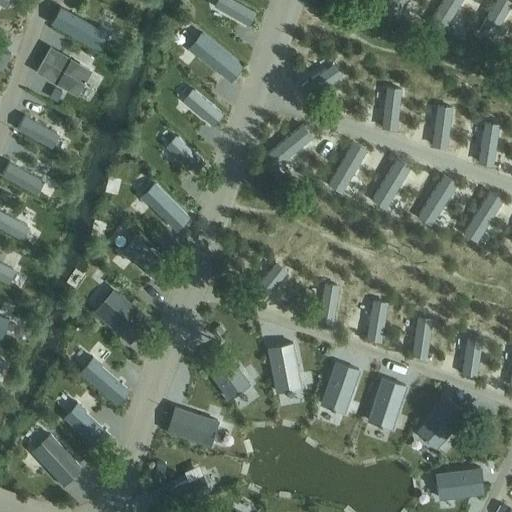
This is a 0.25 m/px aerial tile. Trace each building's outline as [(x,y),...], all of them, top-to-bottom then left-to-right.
[(235,0),(217,0),(214,5),(249,24),(256,11),(235,0)] [(389,0),(385,7),(397,15),(407,0),(389,0)] [(443,0),(430,21),(442,30),(462,0),(443,0)] [(511,2),(507,0),(497,0),(478,29),(491,37),(511,5),(511,2)] [(61,6),(52,22),(97,48),(107,32),(61,6)] [(161,8),(150,39),(171,47),(183,16),(161,8)] [(321,49),(327,31),(316,28),(310,45),(321,49)] [(202,31),(189,46),(231,80),(243,65),(202,31)] [(0,47),(0,67),(2,68),(11,53),(0,47)] [(50,47),(37,70),(78,93),(91,69),(50,47)] [(335,62),(301,86),(309,98),(343,75),(335,62)] [(387,86),(381,127),(396,129),(402,88),(387,86)] [(192,88),(183,99),(213,125),(222,113),(192,88)] [(438,104),(432,145),(447,148),(453,106),(438,104)] [(134,134),(157,139),(162,115),(139,110),(134,134)] [(25,115),(17,128),(51,148),(59,134),(25,115)] [(484,121),(478,162),(493,165),(499,123),(484,121)] [(302,123),(264,156),(274,167),(312,134),(302,123)] [(81,150),(90,153),(96,137),(87,134),(81,150)] [(176,134),(166,146),(195,173),(205,161),(176,134)] [(117,163),(122,141),(97,136),(92,158),(117,163)] [(353,141),(328,182),(341,190),(366,149),(353,141)] [(318,173),(331,153),(319,145),(306,165),(318,173)] [(454,168),(475,172),(479,151),(458,147),(454,168)] [(166,191),(183,177),(165,155),(148,169),(166,191)] [(397,157),(372,198),(385,206),(410,165),(397,157)] [(508,184),(511,166),(511,160),(497,157),(492,181),(508,184)] [(10,161),(2,175),(36,194),(44,180),(10,161)] [(443,174),(418,215),(431,223),(456,182),(443,174)] [(154,181),(142,194),(176,230),(190,217),(154,181)] [(262,217),(274,187),(263,182),(251,212),(262,217)] [(489,190),(464,232),(477,240),(502,198),(489,190)] [(78,219),(110,229),(115,213),(84,203),(78,219)] [(312,235),(318,209),(294,204),(289,230),(312,235)] [(0,209),(0,227),(22,240),(30,226),(0,209)] [(135,235),(123,248),(160,282),(173,268),(135,235)] [(0,260),(0,279),(8,284),(16,270),(0,260)] [(276,261),(251,292),(263,301),(288,270),(276,261)] [(43,267),(39,279),(69,290),(73,279),(43,267)] [(0,307),(8,284),(0,280),(0,307)] [(325,282),(318,321),(333,324),(340,284),(325,282)] [(115,287),(94,311),(130,343),(150,319),(115,287)] [(373,299),(366,339),(381,341),(388,302),(373,299)] [(451,300),(444,311),(456,318),(462,307),(451,300)] [(418,315),(411,355),(426,357),(433,318),(418,315)] [(0,316),(0,336),(1,337),(8,320),(0,316)] [(468,334),(461,373),(476,376),(483,336),(468,334)] [(268,347),(277,390),(300,386),(292,343),(268,347)] [(203,361),(229,397),(248,383),(223,347),(203,361)] [(92,357),(79,372),(117,403),(130,390),(92,357)] [(336,361),(321,402),(344,410),(358,369),(336,361)] [(381,377),(368,419),(391,426),(404,384),(381,377)] [(187,406),(199,406),(200,390),(187,389),(187,406)] [(446,397),(417,430),(435,445),(464,412),(446,397)] [(77,401),(63,417),(101,449),(113,436),(77,401)] [(168,429),(209,444),(217,421),(175,407),(168,429)] [(0,431),(0,454),(11,457),(16,435),(0,431)] [(50,432),(31,450),(63,484),(82,467),(50,432)] [(480,467),(436,473),(439,497),(483,491),(480,467)] [(317,499),(319,487),(304,484),(302,497),(317,499)] [(174,485),(169,511),(207,511),(211,491),(174,485)]
